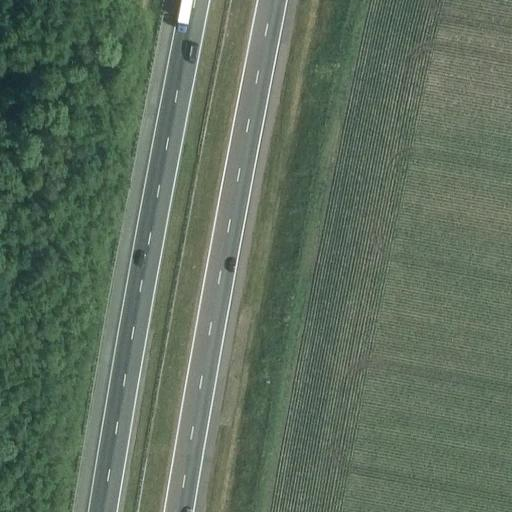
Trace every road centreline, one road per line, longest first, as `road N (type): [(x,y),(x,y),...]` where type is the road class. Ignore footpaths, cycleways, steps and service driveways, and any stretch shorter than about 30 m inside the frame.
road 1 (motorway): [(196,0),(103,511)]
road 2 (motorway): [(181,511),(273,0)]
